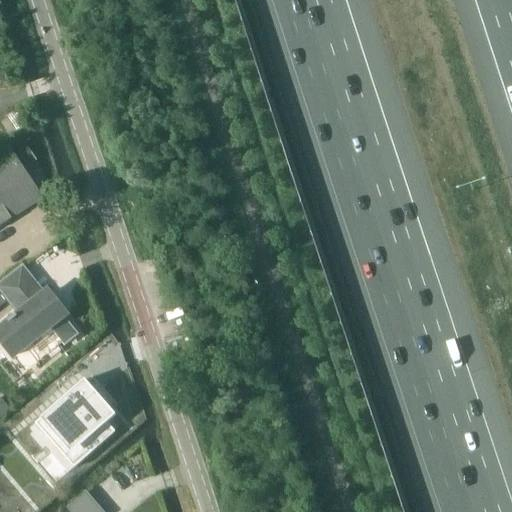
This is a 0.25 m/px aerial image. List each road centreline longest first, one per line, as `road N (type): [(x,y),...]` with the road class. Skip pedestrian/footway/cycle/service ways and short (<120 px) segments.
road 1 (motorway): [(312,0),(481,511)]
road 2 (tertiary): [(207,511),(38,0)]
